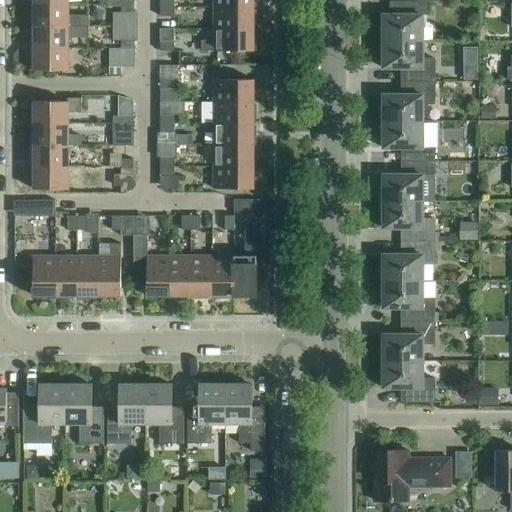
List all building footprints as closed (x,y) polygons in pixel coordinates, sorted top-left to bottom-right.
[(160,0),(160,8),(174,8),(174,0),(160,0)] [(213,0),(214,8),(254,8),(254,0),(213,0)] [(383,16),(383,43),(423,43),(423,16),(430,16),(430,3),(421,3),(421,2),(405,3),(405,16),(383,16)] [(33,6),(33,28),(89,28),(89,16),(69,16),(69,6),(33,6)] [(174,8),(160,8),(160,18),(174,17),(174,8)] [(214,8),(213,30),(254,30),(254,22),(256,21),(256,12),(254,12),(254,8),(214,8)] [(33,28),(33,49),(69,49),(69,39),(89,39),(89,28),(33,28)] [(254,30),(213,30),(213,42),(201,42),(201,52),(254,52),(254,30)] [(160,43),(160,52),(174,52),(174,43),(160,43)] [(405,69),(405,83),(435,83),(435,60),(423,60),(423,43),(383,43),(383,69),(405,69)] [(69,49),(33,49),(33,71),(69,71),(69,49)] [(121,49),(121,50),(109,50),(109,75),(121,75),(121,68),(135,68),(135,50),(133,50),(133,49),(121,49)] [(464,70),(464,81),(477,81),(477,70),(464,70)] [(160,81),(160,90),(174,90),(174,81),(160,81)] [(214,81),(214,103),(254,103),(254,81),(214,81)] [(383,96),(383,123),(423,123),(423,105),(435,105),(435,83),(405,83),(405,96),(383,96)] [(33,103),(33,125),(69,125),(69,114),(82,114),(82,99),(67,99),(67,103),(33,103)] [(160,103),(160,125),(174,125),(174,116),(184,116),(184,103),(160,103)] [(214,103),(213,125),(254,125),(254,117),(256,116),(256,106),(254,106),(254,103),(214,103)] [(497,120),(496,107),(482,107),(482,120),(497,120)] [(405,149),(405,163),(435,163),(435,149),(423,149),(423,123),(383,123),(383,149),(405,149)] [(33,147),(68,147),(81,147),(81,137),(68,137),(69,125),(33,125),(33,147)] [(174,125),(160,125),(160,134),(174,134),(174,125)] [(213,125),(213,146),(254,146),(254,138),(256,137),(256,128),(254,128),(254,125),(213,125)] [(213,146),(213,168),(254,168),(254,160),(256,159),(256,149),(254,149),(254,146),(213,146)] [(33,147),(33,168),(68,168),(68,147),(33,147)] [(160,159),(160,168),(174,168),(174,159),(160,159)] [(405,176),(383,176),(383,203),(423,203),(435,203),(435,163),(405,163),(405,176)] [(68,168),(33,168),(33,190),(68,191),(68,168)] [(174,168),(160,168),(160,177),(174,177),(174,168)] [(254,168),(213,168),(213,190),(254,190),(254,168)] [(33,217),(55,217),(55,201),(33,201),(33,217)] [(234,201),(234,214),(259,214),(259,201),(234,201)] [(405,229),(405,243),(430,243),(435,243),(435,220),(423,220),(423,203),(383,203),(383,229),(405,229)] [(77,231),(77,217),(68,217),(68,231),(77,231)] [(86,217),(77,217),(77,231),(86,231),(86,217)] [(112,231),(121,231),(121,217),(112,217),(112,231)] [(191,231),(191,217),(182,217),(182,231),(191,231)] [(200,217),(191,217),(191,231),(200,231),(200,217)] [(225,231),(234,231),(234,217),(225,217),(225,231)] [(478,241),(478,223),(460,223),(460,241),(478,241)] [(246,257),(234,257),(234,297),(256,297),(256,265),(262,265),(262,233),(246,233),(246,257)] [(147,297),(169,297),(169,257),(147,257),(147,235),(133,236),(133,271),(147,271),(147,297)] [(383,256),(383,283),(423,283),(423,265),(435,265),(435,243),(430,243),(405,243),(405,256),(383,256)] [(110,257),(98,257),(99,297),(121,297),(121,245),(110,245),(110,257)] [(33,298),(55,298),(55,257),(33,257),(33,298)] [(55,257),(55,298),(64,298),(64,300),(74,300),(74,298),(77,298),(77,257),(55,257)] [(98,257),(77,257),(77,298),(85,298),(86,300),(95,300),(95,297),(99,297),(98,257)] [(169,257),(169,297),(178,297),(178,300),(188,300),(188,297),(191,297),(191,257),(169,257)] [(212,257),(191,257),(191,297),(199,297),(200,300),(209,300),(209,297),(213,297),(212,257)] [(234,257),(212,257),(213,297),(221,297),(221,300),(231,300),(231,297),(234,297),(234,257)] [(405,309),(405,323),(435,323),(435,300),(423,300),(423,283),(383,283),(383,309),(405,309)] [(383,336),(383,363),(423,363),(423,345),(435,345),(435,323),(405,323),(405,336),(383,336)] [(498,323),(498,336),(508,336),(508,323),(498,323)] [(423,363),(383,363),(383,389),(405,389),(405,404),(435,404),(435,380),(423,380),(423,363)] [(52,425),(66,425),(66,385),(40,385),(40,417),(28,417),(27,445),(52,445),(52,425)] [(66,385),(66,425),(79,425),(79,445),(103,445),(103,417),(91,417),(92,385),(66,385)] [(146,425),(145,385),(120,385),(120,417),(108,417),(108,445),(132,445),(132,425),(146,425)] [(171,385),(145,385),(146,425),(159,425),(159,445),(184,445),(184,417),(172,417),(171,385)] [(212,425),(225,425),(225,385),(199,385),(199,417),(187,417),(188,445),(212,445),(212,425)] [(225,385),(225,425),(239,425),(239,445),(251,445),(251,453),(265,453),(265,417),(251,417),(251,385),(225,385)] [(7,390),(0,389),(0,427),(18,427),(19,399),(7,399),(7,390)] [(481,390),(481,406),(495,406),(495,390),(481,390)] [(475,476),(475,449),(458,449),(458,476),(475,476)] [(511,451),(495,452),(495,492),(510,492),(510,511),(511,511),(511,451)] [(374,466),(374,502),(408,502),(408,488),(450,488),(450,460),(408,460),(408,452),(377,452),(377,466),(374,466)] [(267,479),(266,461),(250,461),(250,479),(267,479)] [(38,479),(38,467),(27,467),(27,479),(38,479)]
